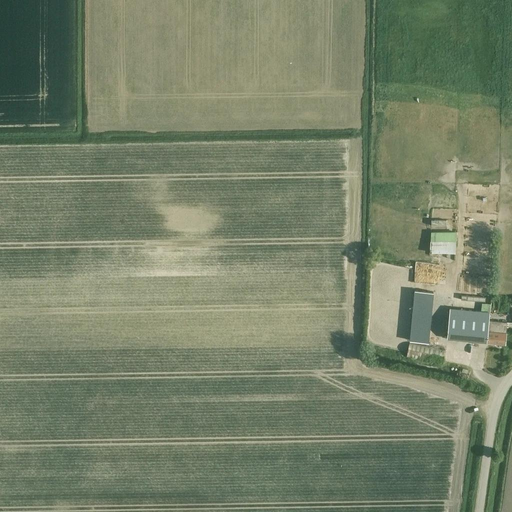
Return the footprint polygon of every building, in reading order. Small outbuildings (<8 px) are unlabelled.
[(430,225),(447,225),(447,216),(430,216),(430,225)] [(464,243),(493,244),(494,219),(465,218),(464,243)] [(439,259),(439,249),(456,249),(456,228),(430,228),(430,259),(439,259)] [(480,290),(481,274),(473,273),(472,289),(480,290)] [(414,286),(410,336),(431,337),(435,287),(414,286)] [(506,326),(488,324),(490,312),(450,308),(447,338),(505,344),(506,333),(506,326)] [(406,357),(443,364),(445,350),(409,342),(406,357)]
